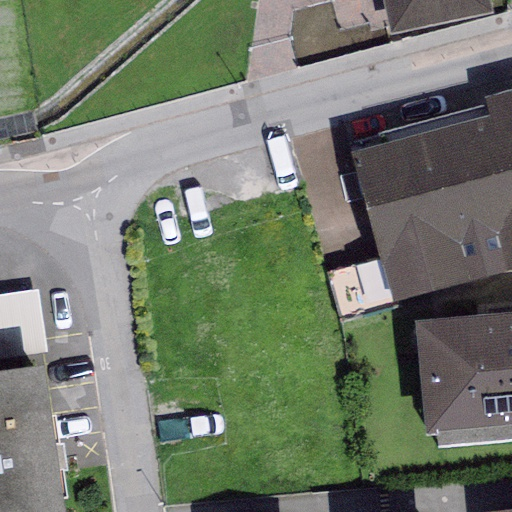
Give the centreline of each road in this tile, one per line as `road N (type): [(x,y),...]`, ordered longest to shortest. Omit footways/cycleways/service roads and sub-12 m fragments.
road 1 (residential): [(70,167),(511,54)]
road 2 (residential): [(70,167),(133,511)]
